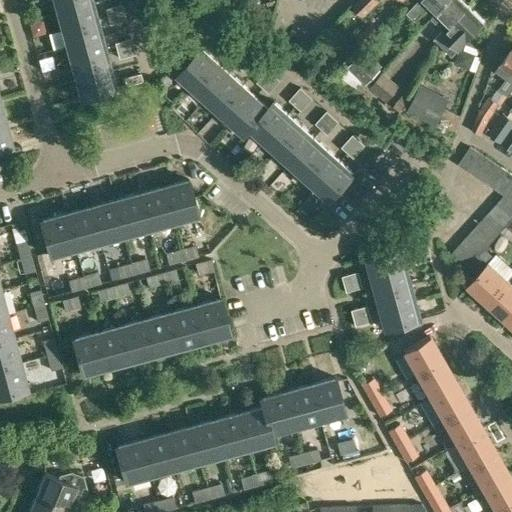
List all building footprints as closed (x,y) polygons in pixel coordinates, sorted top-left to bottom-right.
[(91,0),(55,0),(58,11),(92,2),(91,0)] [(242,0),(218,0),(239,12),(242,0)] [(241,13),(250,15),(256,17),(261,0),(245,0),(242,10),(241,13)] [(358,0),(352,6),(363,17),(379,1),(377,0),(358,0)] [(418,0),(407,12),(414,18),(429,3),(438,12),(448,0),(418,0)] [(430,34),(436,40),(470,6),(464,0),(448,0),(438,12),(432,18),(439,25),(430,34)] [(92,2),(58,11),(63,28),(96,19),(92,2)] [(105,8),(107,16),(124,11),(122,4),(105,8)] [(470,6),(436,40),(452,55),(462,45),(485,21),(470,6)] [(124,11),(107,16),(109,24),(126,19),(124,11)] [(96,19),(63,28),(68,45),(101,36),(96,19)] [(364,47),(380,31),(370,22),(355,37),(364,47)] [(218,43),(227,32),(221,27),(212,38),(218,43)] [(101,36),(68,45),(72,63),(106,53),(101,36)] [(114,42),(117,51),(133,46),(131,38),(114,42)] [(511,45),(497,66),(509,75),(499,88),(509,95),(511,91),(511,45)] [(133,46),(117,51),(119,58),(135,53),(133,46)] [(230,58),(236,63),(247,51),(242,46),(230,58)] [(178,73),(192,85),(216,59),(202,47),(178,73)] [(469,68),(475,53),(461,47),(455,62),(469,68)] [(247,51),(236,63),(243,69),(254,57),(247,51)] [(106,53),(72,63),(77,80),(111,71),(106,53)] [(359,53),(346,66),(363,83),(376,70),(359,53)] [(216,59),(192,85),(205,97),(229,71),(216,59)] [(256,82),(263,87),(274,74),(268,69),(256,82)] [(111,71),(77,80),(82,97),(115,88),(111,71)] [(167,71),(157,82),(164,88),(174,77),(167,71)] [(229,71),(205,97),(218,109),(242,83),(229,71)] [(126,85),(143,81),(141,72),(124,77),(126,85)] [(274,74),(263,87),(269,92),(280,80),(274,74)] [(383,99),(392,88),(378,77),(369,88),(383,99)] [(242,83),(218,109),(232,122),(256,95),(242,83)] [(435,126),(450,99),(421,83),(406,110),(435,126)] [(289,99),(295,104),(306,91),(301,87),(289,99)] [(306,91),(295,104),(302,110),(313,98),(306,91)] [(256,95),(232,122),(245,133),(274,100),(268,106),(256,95)] [(490,117),(500,103),(489,96),(479,110),(471,128),(481,135),(490,117)] [(274,100),(245,133),(245,134),(251,127),(264,139),(287,112),(274,100)] [(316,123),(321,128),(333,116),(327,110),(316,123)] [(287,112),(264,139),(277,150),(301,124),(287,112)] [(511,118),(502,112),(495,122),(488,133),(499,141),(511,122),(511,118)] [(333,116),(321,128),(328,134),(339,122),(333,116)] [(5,120),(0,121),(0,148),(12,145),(5,120)] [(511,122),(499,141),(511,150),(511,122)] [(301,124),(277,150),(290,162),(314,136),(301,124)] [(342,147),(348,152),(359,140),(353,134),(342,147)] [(314,136),(290,162),(304,175),(327,148),(314,136)] [(359,140),(348,152),(354,158),(365,144),(359,140)] [(479,152),(470,146),(458,164),(468,170),(479,152)] [(327,148),(304,175),(317,187),(341,160),(327,148)] [(489,158),(479,152),(468,170),(477,176),(489,158)] [(498,164),(489,158),(477,176),(486,182),(498,164)] [(341,160),(317,187),(330,199),(354,172),(341,160)] [(507,170),(498,164),(486,182),(495,188),(507,170)] [(495,188),(503,193),(511,182),(511,173),(507,170),(495,188)] [(188,180),(164,186),(173,220),(197,214),(188,180)] [(511,182),(503,193),(503,196),(498,202),(511,213),(511,182)] [(164,186),(139,193),(148,227),(173,220),(164,186)] [(139,193),(115,200),(124,234),(148,227),(139,193)] [(115,200),(90,207),(99,241),(124,234),(115,200)] [(511,213),(498,202),(490,211),(506,225),(511,218),(511,213)] [(90,207),(65,213),(75,247),(99,241),(90,207)] [(490,211),(481,221),(497,235),(506,225),(490,211)] [(75,247),(65,213),(41,220),(50,254),(75,247)] [(481,221),(472,230),(488,245),(497,235),(481,221)] [(13,233),(15,243),(20,258),(31,254),(27,239),(26,240),(24,230),(13,233)] [(472,230),(463,240),(479,254),(488,245),(472,230)] [(463,240),(458,245),(482,267),(487,261),(479,254),(463,240)] [(195,244),(181,248),(184,260),(198,256),(195,244)] [(458,245),(453,252),(468,266),(477,273),(482,267),(458,245)] [(184,260),(181,248),(165,252),(168,264),(184,260)] [(400,248),(366,257),(371,275),(404,266),(400,248)] [(31,254),(20,258),(24,273),(36,270),(31,254)] [(146,257),(131,262),(135,273),(150,269),(146,257)] [(198,274),(214,270),(211,258),(195,262),(198,274)] [(135,273),(131,262),(116,266),(119,277),(135,273)] [(467,285),(487,302),(507,280),(487,263),(467,285)] [(404,266),(371,275),(376,292),(409,283),(404,266)] [(175,268),(161,272),(164,283),(179,280),(175,268)] [(98,271),(82,275),(86,287),(101,282),(98,271)] [(341,275),(343,282),(359,278),(357,271),(341,275)] [(164,283),(161,272),(145,276),(148,288),(164,283)] [(86,287),(82,275),(68,279),(71,291),(86,287)] [(359,278),(343,282),(345,291),(362,286),(359,278)] [(511,284),(507,280),(487,302),(506,320),(511,314),(511,284)] [(126,281),(112,285),(115,297),(130,293),(126,281)] [(409,283),(376,292),(380,309),(414,300),(409,283)] [(115,297),(112,285),(96,289),(100,301),(115,297)] [(29,291),(33,306),(45,303),(41,288),(29,291)] [(64,310),(81,306),(77,294),(61,299),(64,310)] [(221,298),(196,305),(205,339),(230,332),(221,300),(221,298)] [(414,300),(380,309),(385,327),(418,318),(414,300)] [(45,303),(33,306),(37,322),(49,318),(45,303)] [(196,305),(172,311),(181,345),(205,339),(196,305)] [(350,309),(352,317),(369,312),(367,305),(350,309)] [(172,311),(147,318),(156,352),(181,345),(172,311)] [(369,312),(352,317),(355,325),(371,320),(369,312)] [(7,313),(0,315),(0,342),(14,338),(7,313)] [(147,318),(123,325),(132,359),(156,352),(147,318)] [(123,325),(98,331),(107,365),(132,359),(123,325)] [(398,337),(405,349),(418,372),(443,358),(430,335),(420,341),(412,328),(398,337)] [(107,365),(98,331),(74,338),(83,372),(107,365)] [(42,340),(46,356),(58,353),(54,337),(42,340)] [(14,338),(0,342),(0,368),(21,363),(14,338)] [(58,353),(46,356),(50,370),(62,367),(58,353)] [(443,358),(418,372),(431,395),(456,381),(443,358)] [(21,363),(0,368),(0,395),(28,387),(21,363)] [(335,377),(311,384),(320,418),(345,411),(335,377)] [(361,384),(370,400),(383,392),(374,377),(361,384)] [(456,381),(431,395),(444,418),(469,404),(456,381)] [(311,384),(286,391),(295,424),(320,418),(311,384)] [(411,407),(421,403),(415,389),(405,393),(411,407)] [(263,406),(272,440),(273,439),(271,431),(295,424),(286,391),(261,398),(263,406)] [(383,392),(370,400),(378,415),(392,409),(383,392)] [(469,404),(444,418),(457,441),(482,427),(469,404)] [(263,406),(240,412),(249,446),(272,440),(263,406)] [(240,412),(215,419),(224,453),(249,446),(240,412)] [(215,419),(190,426),(199,459),(224,453),(215,419)] [(387,430),(396,446),(409,438),(400,422),(387,430)] [(190,426),(166,432),(175,466),(199,459),(190,426)] [(482,427),(457,441),(470,463),(460,469),(461,470),(495,450),(482,427)] [(166,432),(141,439),(150,473),(175,466),(166,432)] [(331,456),(356,449),(352,437),(327,445),(331,456)] [(409,438),(396,446),(405,461),(418,454),(409,438)] [(150,473),(141,439),(116,446),(126,480),(150,473)] [(317,447),(302,451),(306,463),(321,459),(317,447)] [(495,450),(461,470),(474,493),(508,473),(495,450)] [(306,463),(302,451),(287,455),(290,467),(306,463)] [(413,476),(422,491),(435,484),(426,468),(413,476)] [(270,469),(256,473),(259,484),(273,480),(270,469)] [(45,472),(35,496),(68,510),(73,511),(77,511),(87,489),(84,476),(72,471),(59,473),(58,477),(45,472)] [(259,484),(256,473),(240,477),(243,489),(259,484)] [(511,479),(508,473),(474,493),(484,511),(491,511),(496,509),(496,510),(511,501),(511,479)] [(221,482),(207,486),(210,498),(224,494),(221,482)] [(435,484),(422,491),(434,511),(439,511),(449,507),(435,484)] [(210,498),(207,486),(191,491),(194,502),(210,498)] [(68,510),(35,496),(28,511),(67,511),(68,510)] [(173,496),(158,500),(161,511),(176,507),(173,496)] [(157,511),(161,511),(158,500),(143,504),(144,511),(157,511)] [(511,511),(511,501),(496,510),(497,511),(511,511)] [(408,511),(408,503),(391,504),(391,511),(388,511),(408,511)]
